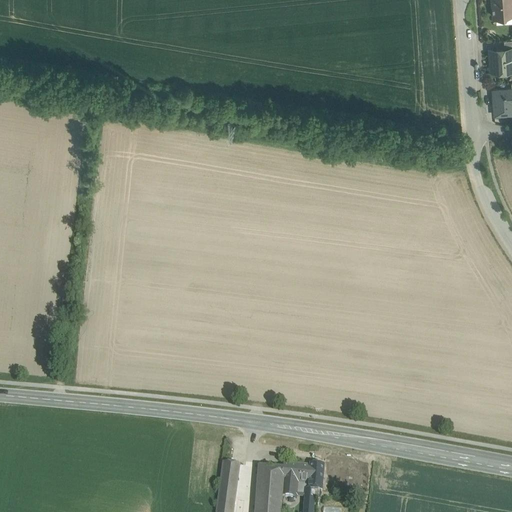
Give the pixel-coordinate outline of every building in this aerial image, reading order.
[(492,0),(493,6),(492,8),(492,12),(493,14),(494,17),(504,16),(505,14),(511,14),(511,4),(511,0),(492,0)] [(504,49),(490,50),(491,71),(511,69),(511,51),(511,47),(504,47),(504,49)] [(511,88),(492,90),(494,116),(511,114),(511,88)] [(240,465),(223,463),(218,498),(235,500),(240,465)] [(298,465),(283,463),(283,469),(258,467),(255,511),(280,511),(283,483),(296,484),(298,465)] [(310,466),(298,465),(296,484),(298,484),(298,490),(305,491),(305,490),(315,491),(322,492),(324,466),(310,465),(310,466)] [(315,491),(305,490),(305,491),(303,511),(313,511),(315,491)] [(233,511),(235,500),(218,498),(216,511),(233,511)]
